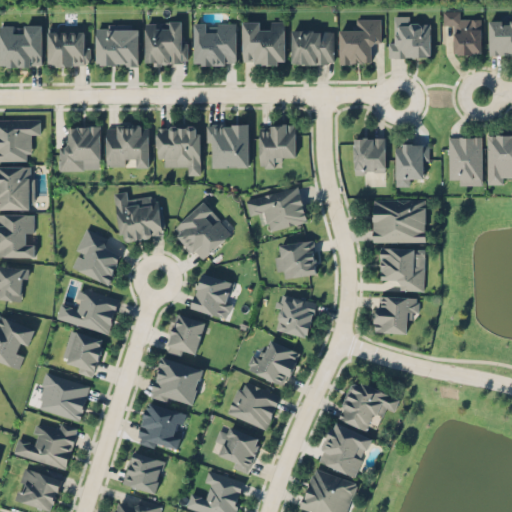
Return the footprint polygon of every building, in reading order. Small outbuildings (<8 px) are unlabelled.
[(480,19),(460,19),(460,9),(442,9),(442,26),(452,26),(452,54),(480,53),(480,19)] [(430,57),(430,23),(409,23),(409,14),(396,14),(396,36),(387,36),(387,57),(430,57)] [(338,62),(371,62),(371,40),(380,39),(380,17),(359,17),(359,28),(338,28),(338,62)] [(187,19),(144,19),(144,63),(187,63),(187,19)] [(488,55),(511,55),(511,19),(488,19),(488,55)] [(284,63),(284,20),(269,20),(269,28),(261,28),(261,20),(241,20),(241,64),(284,63)] [(236,22),(193,22),(193,63),(236,64),(236,22)] [(0,23),(0,66),(42,66),(42,23),(0,23)] [(95,65),(138,65),(138,23),(95,23),(95,65)] [(47,65),(89,65),(89,35),(80,35),(80,26),(47,26),(47,65)] [(333,28),(290,28),(290,63),(333,63),(333,28)] [(40,138),(40,117),(0,116),(0,161),(30,161),(30,138),(40,138)] [(105,166),(148,166),(148,122),(105,122),(105,166)] [(248,122),(206,122),(206,145),(212,145),(212,166),(248,166),(248,122)] [(295,156),(295,122),(259,122),(259,166),(277,166),(277,156),(295,156)] [(201,123),(157,123),(157,164),(188,164),(188,174),(201,174),(201,123)] [(58,146),(58,170),(89,170),(89,159),(100,159),(100,124),(68,124),(68,146),(58,146)] [(511,176),(511,133),(486,133),(486,183),(508,183),(508,176),(511,176)] [(385,135),(352,135),(352,173),(385,173),(385,135)] [(448,178),(481,178),(481,135),(448,135),(448,178)] [(394,141),(394,184),(410,184),(410,176),(421,176),(421,164),(429,164),(429,141),(394,141)] [(0,165),(0,208),(31,208),(31,165),(0,165)] [(298,185),(245,197),(250,216),(262,213),(266,230),(307,221),(298,185)] [(114,192),(120,240),(165,234),(159,196),(127,201),(125,190),(114,192)] [(425,198),(371,198),(371,241),(425,241),(425,198)] [(201,261),(232,231),(218,216),(212,222),(205,215),(212,208),(203,199),(171,229),(201,261)] [(0,212),(0,255),(34,255),(34,242),(26,242),(26,234),(33,234),(33,212),(0,212)] [(121,254),(103,247),(107,236),(85,226),(68,266),(109,283),(121,254)] [(282,241),(283,253),(275,254),(276,268),(285,268),(285,275),(316,273),(314,239),(282,241)] [(380,278),(400,278),(400,289),(423,290),(424,247),(380,246),(380,278)] [(0,298),(23,301),(28,267),(0,263),(0,298)] [(201,271),(190,307),(226,318),(236,281),(201,271)] [(108,333),(118,297),(82,287),(77,305),(61,300),(56,318),(108,333)] [(308,337),(316,300),(281,293),(273,329),(308,337)] [(375,294),(373,331),(406,332),(407,313),(418,314),(418,296),(375,294)] [(165,351),(184,357),(186,349),(196,352),(205,320),(176,311),(165,351)] [(0,359),(19,367),(26,349),(27,349),(35,327),(0,314),(0,359)] [(65,368),(94,376),(104,337),(75,330),(65,368)] [(300,351),(270,338),(262,356),(252,351),(245,368),(284,385),(300,351)] [(149,395),(191,406),(202,366),(160,355),(149,395)] [(35,408),(81,419),(89,382),(44,371),(35,408)] [(399,396),(353,376),(335,416),(371,432),(380,410),(391,415),(399,396)] [(226,412),(267,428),(280,394),(247,381),(244,388),(236,385),(226,412)] [(187,411),(146,400),(135,440),(176,451),(182,429),(187,411)] [(331,419),(315,461),(355,476),(372,435),(331,419)] [(77,426),(56,421),(54,428),(36,424),(32,438),(17,434),(13,454),(66,467),(77,426)] [(216,461),(249,471),(261,436),(228,425),(216,461)] [(122,483),(155,492),(165,459),(132,449),(122,483)] [(53,510),(62,472),(24,463),(15,501),(53,510)] [(346,511),(357,480),(311,466),(298,507),(314,511),(346,511)] [(235,511),(245,480),(209,469),(203,491),(191,488),(185,508),(198,511),(235,511)] [(116,501),(112,511),(159,511),(162,504),(140,498),(138,507),(116,501)]
